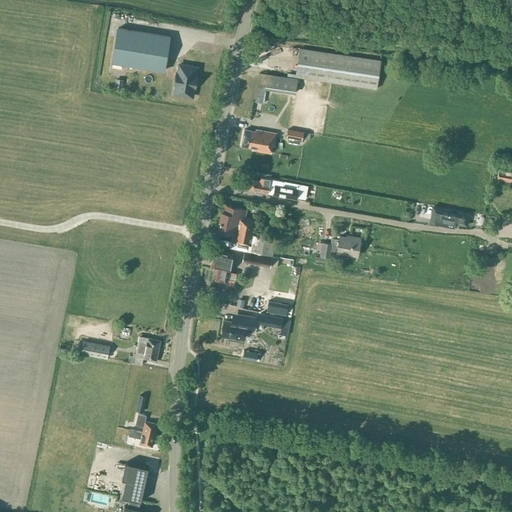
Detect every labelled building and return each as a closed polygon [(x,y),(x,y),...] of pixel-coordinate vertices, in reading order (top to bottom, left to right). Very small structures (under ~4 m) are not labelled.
[(164,70),(170,37),(117,28),(112,61),(113,62),(112,67),(121,69),(122,63),(164,70)] [(295,77),(376,89),(380,60),(300,48),(295,77)] [(195,89),(197,75),(198,67),(178,64),(177,72),(176,72),(174,85),(175,86),(173,94),(193,97),(194,89),(195,89)] [(294,92),(296,78),(258,73),(254,102),(262,103),(264,88),(294,92)] [(120,85),(122,78),(114,76),(113,84),(120,85)] [(273,145),(275,133),(256,129),(255,131),(244,129),(241,146),(252,148),(252,150),(269,153),(271,144),(273,145)] [(301,140),(303,132),(288,129),(286,137),(301,140)] [(511,163),(508,163),(507,164),(507,168),(498,166),(496,178),(511,180),(511,163)] [(251,179),(249,190),(255,191),(254,194),(262,195),(263,193),(268,194),(268,193),(271,178),(260,176),(259,180),(251,179)] [(271,178),(268,193),(272,194),(296,199),(297,197),(305,198),(307,185),(271,178)] [(339,206),(341,189),(332,188),(330,205),(339,206)] [(275,239),(254,235),(257,219),(243,216),(245,209),(228,206),(227,213),(222,212),(218,230),(233,233),(230,248),(250,252),(250,251),(272,255),(275,239)] [(468,213),(431,206),(428,222),(453,226),(454,222),(466,225),(468,213)] [(323,241),(320,255),(331,257),(332,249),(337,250),(358,253),(362,237),(353,235),(352,237),(340,234),(340,237),(334,236),(333,242),(323,241)] [(226,285),(234,287),(237,273),(229,271),(231,260),(232,260),(233,254),(214,250),(210,267),(218,269),(215,280),(226,282),(226,285)] [(272,256),(261,254),(251,252),(250,253),(244,252),(242,261),(270,266),(272,256)] [(315,261),(328,264),(329,258),(316,256),(315,261)] [(269,309),(268,289),(250,290),(250,298),(236,299),(236,305),(248,305),(248,310),(269,309)] [(283,317),(259,313),(257,323),(281,328),(283,317)] [(254,317),(238,314),(237,322),(224,320),(221,336),(242,339),(244,326),(252,327),(254,317)] [(156,361),(160,340),(139,336),(135,356),(156,361)] [(109,346),(83,341),(81,354),(107,359),(109,346)] [(242,359),(255,362),(257,353),(244,351),(242,359)] [(143,411),(146,397),(140,395),(136,409),(143,411)] [(141,431),(155,434),(157,424),(145,421),(146,415),(137,413),(135,425),(142,427),(141,431)] [(155,434),(129,429),(128,435),(140,438),(139,443),(152,446),(155,434)] [(124,505),(122,511),(146,511),(147,510),(138,508),(148,468),(125,463),(122,479),(125,480),(122,496),(129,498),(127,506),(124,505)]
